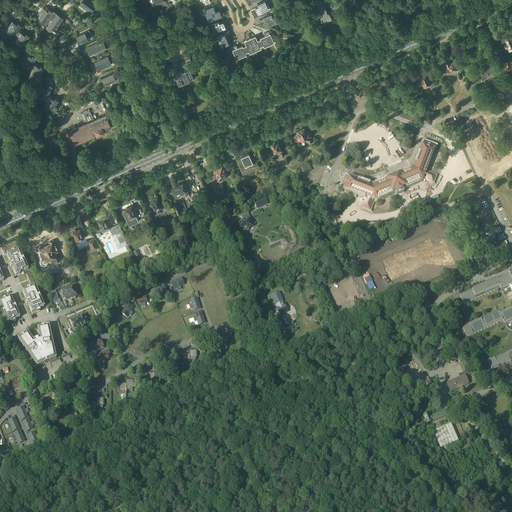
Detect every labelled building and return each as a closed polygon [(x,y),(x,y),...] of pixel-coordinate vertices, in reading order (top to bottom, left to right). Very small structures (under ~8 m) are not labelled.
[(92,0),(82,0),(81,3),(92,11),(96,6),(92,4),(94,1),(92,0)] [(263,11),(264,11),(268,9),(265,0),(257,3),(258,6),(255,8),(258,14),(263,12),(263,11)] [(324,5),(321,0),(319,0),(315,2),(317,8),(321,16),(320,17),(323,23),(331,19),(329,13),(328,14),(324,5)] [(38,14),(37,16),(42,19),(40,23),(45,26),(46,25),(47,26),(46,27),(50,30),(51,28),(56,32),(59,28),(57,27),(62,20),(61,20),(63,17),(53,10),(53,11),(49,9),(48,11),(43,7),(38,14)] [(209,19),(220,14),(218,11),(215,12),(212,7),(206,10),(207,14),(209,19)] [(264,22),(266,27),(275,23),(271,14),(264,17),(266,22),(264,22)] [(226,28),(223,21),(219,23),(218,20),(213,22),(218,31),(226,28)] [(9,25),(6,30),(8,31),(11,34),(12,32),(17,35),(20,32),(18,30),(21,26),(18,23),(16,25),(12,21),(9,25)] [(78,38),(77,38),(80,44),(88,40),(86,36),(89,34),(88,31),(77,35),(78,38)] [(261,38),(264,46),(273,42),(268,31),(264,33),(265,36),(261,38)] [(19,36),(15,41),(19,44),(20,42),(25,46),(28,42),(26,41),(29,36),(26,33),(24,35),(20,32),(17,35),(19,36)] [(222,46),(230,42),(228,38),(226,39),(224,34),(217,37),(217,38),(221,46),(222,45),(222,46)] [(264,46),(261,38),(256,41),(254,37),(250,39),(255,50),(260,47),(260,46),(263,45),(263,46),(264,46)] [(255,50),(250,39),(246,41),(247,44),(242,46),(246,54),(246,53),(246,52),(249,51),(249,52),(255,50)] [(101,42),(88,48),(90,53),(94,52),(95,53),(105,49),(101,42)] [(246,54),(242,46),(238,49),(236,45),(232,47),(236,58),(240,56),(246,54)] [(32,67),(34,64),(33,63),(36,58),(33,55),(31,57),(27,53),(24,57),(26,58),(22,63),(26,66),(27,64),(32,67)] [(95,62),(96,65),(98,70),(112,63),(110,59),(114,57),(113,54),(97,61),(95,62)] [(183,57),(185,60),(179,63),(180,67),(183,66),(184,69),(193,65),(188,54),(183,57)] [(506,71),(511,68),(511,60),(511,58),(502,62),(506,71)] [(450,73),(456,71),(459,70),(455,60),(451,62),(450,62),(446,64),(448,68),(445,69),(447,74),(450,73)] [(32,67),(34,69),(30,73),(33,76),(35,74),(40,78),(42,74),(41,73),(45,68),(41,65),(39,67),(34,64),(32,67)] [(483,77),(494,72),(491,64),(480,69),(483,77)] [(177,76),(176,77),(180,87),(180,86),(182,85),(194,80),(189,70),(176,76),(177,76)] [(113,73),(102,78),(105,85),(116,80),(113,73)] [(432,82),(430,83),(426,74),(418,78),(419,83),(422,82),(424,86),(428,85),(429,87),(431,86),(432,87),(434,86),(432,82)] [(40,90),(37,95),(40,98),(42,96),(47,100),(49,96),(48,95),(51,90),(47,87),(46,89),(41,86),(39,89),(40,90)] [(48,101),(45,106),(48,108),(50,107),(54,110),(51,114),(53,115),(58,112),(56,111),(58,109),(56,108),(57,107),(55,106),(59,101),(55,98),(54,100),(49,96),(47,100),(48,101)] [(88,123),(70,131),(75,143),(111,127),(109,123),(110,122),(109,119),(107,119),(106,115),(94,120),(89,109),(83,112),(88,123)] [(307,134),(304,128),(297,132),(297,133),(296,134),(298,138),(299,137),(301,141),(302,140),(303,142),(305,141),(304,140),(307,138),(309,144),(312,142),(308,133),(307,134)] [(270,150),(272,153),(278,151),(279,153),(282,152),(278,141),(275,143),(274,141),(270,143),(273,149),(270,150)] [(432,163),(434,156),(435,154),(432,153),(435,147),(424,143),(414,169),(372,187),(346,177),(341,188),(347,190),(346,193),(355,197),(356,194),(366,198),(365,199),(366,200),(363,208),(369,210),(373,200),(374,201),(391,194),(396,192),(396,193),(402,191),(402,190),(422,180),(422,178),(432,182),(435,177),(426,174),(427,172),(425,171),(429,162),(432,163)] [(248,153),(245,154),(241,156),(243,161),(242,161),(243,161),(240,162),(242,166),(243,169),(241,170),(243,174),(246,173),(245,171),(249,170),(249,168),(249,167),(252,166),(251,166),(257,165),(257,163),(255,158),(255,159),(253,156),(254,156),(254,155),(250,157),(248,153)] [(227,175),(224,169),(222,170),(221,167),(218,169),(217,168),(213,169),(218,179),(219,181),(223,180),(222,178),(227,175)] [(177,185),(181,193),(181,194),(182,196),(182,197),(189,194),(187,190),(187,188),(185,184),(184,184),(184,183),(181,184),(180,184),(178,185),(177,185)] [(174,186),(171,187),(176,198),(182,196),(181,194),(181,193),(177,185),(174,187),(174,186)] [(159,196),(158,196),(158,195),(157,195),(156,195),(155,195),(155,196),(155,197),(155,198),(151,199),(156,211),(152,213),(152,212),(148,214),(148,215),(147,215),(149,219),(150,219),(151,220),(155,218),(154,216),(160,213),(159,210),(163,209),(162,207),(163,206),(159,196)] [(179,217),(183,215),(178,204),(174,206),(179,217)] [(125,210),(123,211),(129,226),(139,222),(131,205),(128,207),(127,207),(126,208),(125,209),(125,210)] [(248,229),(252,228),(251,227),(253,226),(251,223),(250,223),(248,219),(250,218),(248,215),(242,217),(243,220),(239,222),(240,224),(239,225),(241,229),(242,229),(244,233),(249,231),(248,229)] [(98,220),(103,232),(110,229),(112,235),(118,248),(125,245),(128,252),(130,251),(127,244),(126,240),(119,225),(110,229),(109,227),(109,226),(105,217),(101,219),(100,218),(99,219),(98,220)] [(77,229),(73,231),(77,241),(84,238),(80,229),(77,230),(77,229)] [(403,247),(375,246),(391,280),(427,264),(455,265),(439,231),(403,247)] [(186,233),(183,235),(186,242),(188,247),(191,245),(186,233)] [(94,238),(89,241),(92,250),(98,247),(94,238)] [(216,238),(207,243),(209,247),(218,242),(216,238)] [(59,260),(58,257),(56,252),(58,251),(56,249),(58,248),(54,240),(49,243),(49,244),(40,248),(42,253),(40,253),(43,259),(42,259),(41,262),(42,264),(44,265),(47,264),(47,262),(47,261),(51,259),(53,263),(59,260)] [(10,264),(9,264),(11,268),(12,268),(15,276),(20,274),(23,273),(28,271),(24,263),(22,258),(19,250),(14,252),(11,254),(7,256),(10,264)] [(130,263),(128,267),(131,273),(138,269),(134,261),(130,263)] [(115,273),(112,275),(114,279),(123,275),(120,270),(115,273)] [(511,309),(500,314),(499,312),(481,320),(482,321),(470,326),(469,325),(462,328),(466,337),(503,321),(504,323),(511,319),(511,350),(488,361),(492,370),(499,367),(511,362),(511,361),(511,272),(509,274),(509,275),(497,280),(497,279),(472,290),(473,291),(460,296),(464,305),(501,289),(501,290),(511,285),(511,309)] [(171,284),(174,290),(176,289),(178,291),(181,289),(180,287),(183,286),(180,280),(171,284)] [(38,295),(35,287),(30,289),(27,291),(23,293),(26,301),(25,301),(27,305),(28,305),(31,313),(36,311),(39,310),(44,308),(40,300),(38,295)] [(67,289),(72,300),(75,299),(75,298),(77,297),(76,293),(77,293),(75,289),(74,289),(73,287),(67,289)] [(161,296),(162,299),(165,297),(164,294),(167,293),(164,287),(155,291),(158,297),(161,296)] [(72,300),(67,289),(62,291),(63,294),(61,295),(63,298),(64,298),(66,301),(68,300),(68,301),(72,300)] [(276,308),(280,315),(287,312),(284,305),(283,305),(282,302),(283,302),(279,293),(271,297),(275,305),(276,305),(277,308),(276,308)] [(139,299),(136,300),(137,304),(140,304),(141,308),(145,307),(145,303),(146,303),(145,298),(143,299),(143,297),(139,298),(139,299)] [(14,306),(10,298),(6,300),(2,301),(0,302),(0,307),(1,311),(3,316),(7,324),(11,322),(15,320),(19,318),(16,311),(16,310),(14,306)] [(189,306),(190,309),(193,308),(194,311),(200,309),(197,300),(191,302),(192,305),(189,306)] [(124,309),(119,317),(124,321),(126,318),(128,320),(130,317),(128,315),(130,313),(124,309)] [(193,319),(195,322),(197,322),(198,324),(205,322),(202,313),(195,315),(196,318),(193,319)] [(84,315),(70,321),(74,330),(77,329),(78,332),(82,330),(81,327),(88,324),(84,315)] [(21,338),(17,340),(37,368),(55,360),(48,327),(45,328),(41,328),(41,329),(37,329),(39,339),(33,342),(27,334),(24,336),(21,338)] [(289,335),(295,333),(292,327),(286,329),(289,335)] [(100,341),(80,349),(83,356),(103,348),(100,341)] [(105,361),(102,354),(96,356),(99,364),(105,361)] [(99,364),(96,356),(90,359),(93,366),(99,364)] [(93,366),(90,359),(85,361),(87,368),(93,366)] [(6,412),(13,405),(8,400),(6,402),(4,400),(2,403),(3,405),(1,407),(6,412)] [(29,413),(27,409),(24,410),(23,407),(17,410),(21,419),(27,417),(26,414),(29,413)] [(446,410),(444,411),(431,416),(430,414),(424,416),(427,424),(451,413),(449,409),(446,410)] [(9,429),(11,428),(12,430),(19,428),(15,419),(9,421),(10,424),(7,425),(9,429)] [(33,422),(30,423),(29,420),(23,423),(26,432),(33,429),(31,427),(34,425),(33,422)] [(14,441),(17,440),(18,443),(24,441),(20,431),(14,434),(15,437),(13,438),(14,441)] [(32,445),(38,442),(37,439),(40,438),(38,435),(36,436),(34,433),(28,436),(32,445)] [(4,446),(0,447),(0,454),(2,458),(8,455),(6,453),(9,451),(7,448),(5,449),(4,446)]
